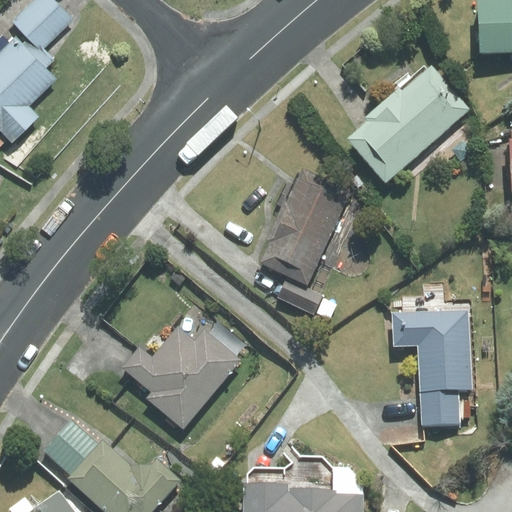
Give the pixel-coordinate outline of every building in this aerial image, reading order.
[(0,123),(18,141),(44,115),(34,105),(62,77),(51,66),(59,58),(48,47),(78,18),(59,0),(35,0),(15,20),(32,36),(27,41),(20,34),(0,54),(0,123)] [(511,0),(481,1),(482,55),(511,54),(511,0)] [(474,111),(432,67),(351,143),(393,187),(474,111)] [(287,212),(263,264),(310,288),(321,263),(341,272),(364,220),(344,211),(351,194),(306,174),(298,191),(288,186),(278,208),(287,212)] [(309,290),(284,280),(276,300),(333,322),(340,302),(309,290)] [(457,312),(393,314),(394,350),(420,349),(422,430),(468,429),(467,394),(475,393),(473,302),(456,302),(457,312)] [(185,432),(243,366),(192,321),(154,363),(143,352),(126,372),(153,396),(149,400),(185,432)] [(76,421),(44,453),(104,511),(157,511),(182,487),(162,467),(143,487),(76,421)] [(251,485),(246,511),(366,511),(368,481),(350,468),(335,468),(334,490),(251,485)] [(34,496),(11,511),(71,511),(59,495),(42,507),(34,496)]
